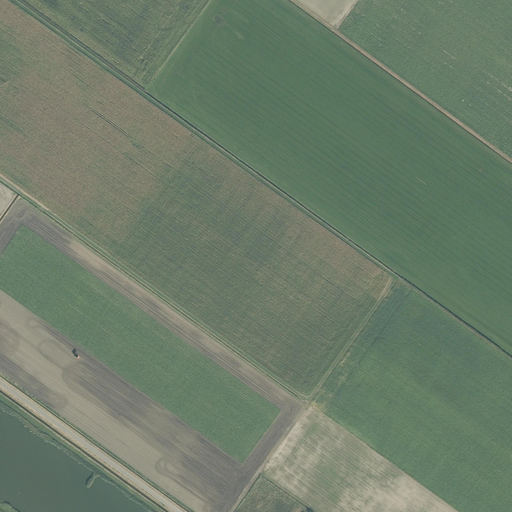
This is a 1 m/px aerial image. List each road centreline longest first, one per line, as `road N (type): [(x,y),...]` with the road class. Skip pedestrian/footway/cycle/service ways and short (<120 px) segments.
road 1 (track): [(276,0),(511,169)]
road 2 (tertiary): [(176,511),(0,384)]
